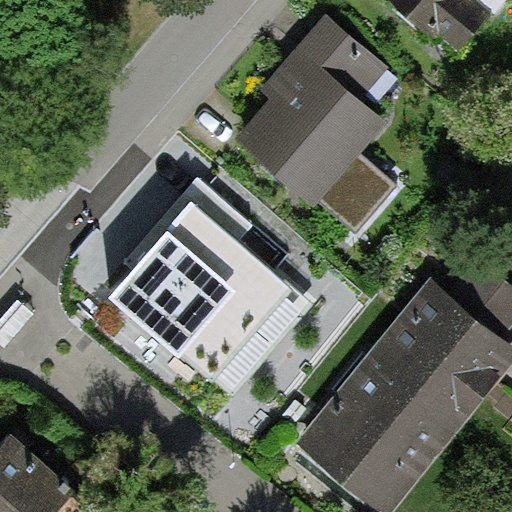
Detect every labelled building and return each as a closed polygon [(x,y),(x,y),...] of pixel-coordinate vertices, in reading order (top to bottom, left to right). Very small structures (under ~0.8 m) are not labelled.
[(390,0),(431,34),(436,28),(459,48),(491,12),(477,0),(390,0)] [(326,13),(297,47),(360,100),(389,66),(326,13)] [(360,100),(297,47),(261,90),(270,97),(258,112),(234,139),(315,208),(320,202),(356,233),(398,185),(361,153),(387,123),(360,100)] [(229,209),(199,175),(103,292),(213,382),(294,291),(239,241),(254,225),(229,209)] [(511,287),(465,251),(439,284),(501,334),(511,319),(511,287)] [(439,284),(431,277),(296,443),(381,511),(391,511),(507,371),(511,364),(511,343),(501,334),(439,284)] [(57,511),(77,490),(12,434),(0,446),(0,511),(57,511)]
